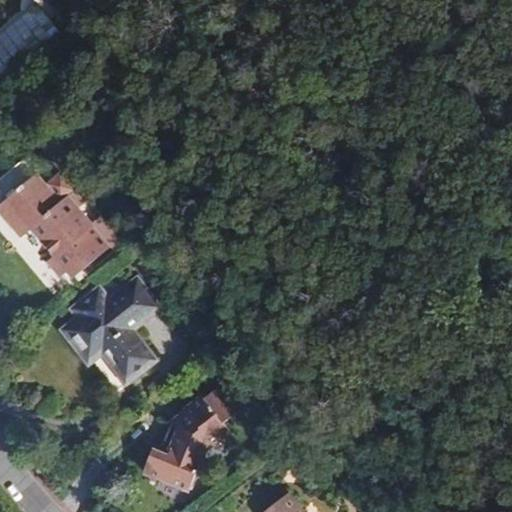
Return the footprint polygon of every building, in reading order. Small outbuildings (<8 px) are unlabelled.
[(0,73),(46,36),(30,16),(0,40),(0,73)] [(0,179),(0,189),(6,196),(14,188),(16,191),(36,174),(24,160),(0,179)] [(111,247),(69,196),(72,193),(60,179),(48,188),(36,174),(16,191),(14,188),(6,196),(8,198),(0,205),(0,212),(21,238),(31,229),(44,244),(55,257),(48,262),(61,278),(67,273),(76,266),(82,272),(111,247)] [(73,279),(82,272),(76,266),(67,273),(73,279)] [(158,308),(136,280),(107,302),(99,292),(74,311),(80,318),(65,330),(78,347),(89,361),(103,351),(126,381),(154,360),(130,329),(158,308)] [(158,478),(189,490),(207,452),(230,434),(223,424),(241,410),(221,385),(204,399),(202,396),(182,411),(167,456),(153,450),(144,472),(158,478)] [(299,511),(288,497),(268,511),(299,511)]
